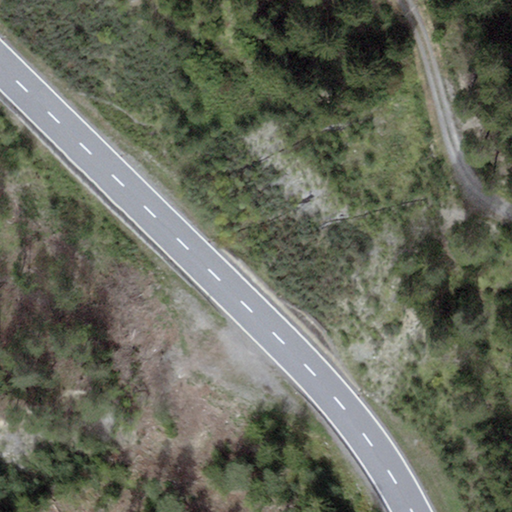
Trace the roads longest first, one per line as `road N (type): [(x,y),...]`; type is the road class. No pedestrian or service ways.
road 1 (primary): [(412,511),(353,423),(285,343),(0,65)]
road 2 (track): [(511,215),(471,190),(406,0)]
